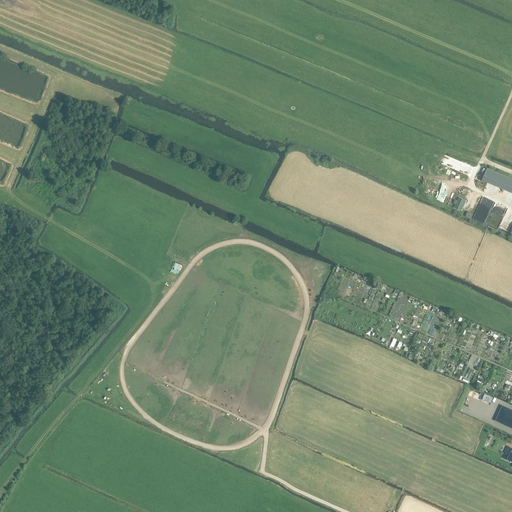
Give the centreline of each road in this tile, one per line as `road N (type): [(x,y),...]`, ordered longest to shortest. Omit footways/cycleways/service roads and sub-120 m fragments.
road 1 (track): [(134,367),(263,429),(305,317),(306,297),(284,258),(243,241),(209,249),(121,366),(130,398),(148,416),(214,447),(248,442)]
road 2 (track): [(18,198),(123,263),(154,298),(0,494)]
road 3 (track): [(248,442),(263,429),(262,471),(346,511)]
